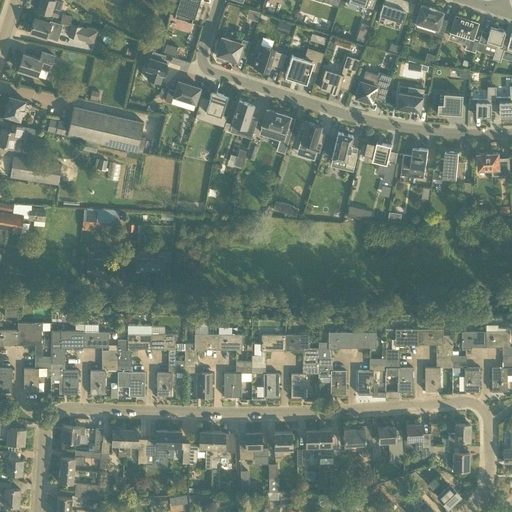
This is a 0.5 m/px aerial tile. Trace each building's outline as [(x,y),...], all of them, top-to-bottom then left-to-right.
[(40,0),(37,11),(50,15),(51,15),(58,17),(60,10),(53,8),(55,0),(54,0),(40,0)] [(157,4),(145,0),(112,0),(166,21),(169,12),(156,7),(157,4)] [(175,0),(179,1),(175,13),(176,13),(175,18),(176,18),(192,24),(192,23),(194,17),(195,17),(199,5),(199,4),(200,0),(175,0)] [(349,0),(349,1),(373,9),(375,0),(349,0)] [(400,29),(402,22),(406,11),(401,10),(404,0),(384,0),(378,22),(398,29),(399,28),(400,29)] [(429,8),(421,5),(415,23),(437,30),(435,35),(442,38),(448,21),(441,19),(443,12),(435,10),(435,9),(430,7),(429,8)] [(260,13),(249,10),(246,18),(257,22),(260,13)] [(62,14),(60,21),(70,24),(71,16),(62,14)] [(478,23),(455,16),(450,32),(469,38),(465,49),(475,52),(479,41),(473,39),(478,23)] [(30,33),(46,38),(51,24),(35,19),(30,33)] [(278,21),(277,28),(288,29),(289,22),(278,21)] [(115,28),(105,23),(101,29),(112,32),(115,28)] [(93,31),(91,30),(72,25),(69,36),(89,43),(91,37),(93,31)] [(500,48),(503,38),(505,32),(504,31),(504,30),(498,29),(498,30),(491,27),(489,33),(483,31),(482,30),(479,42),(496,47),(492,59),(500,62),(504,50),(504,49),(500,48)] [(504,49),(504,50),(511,52),(511,34),(509,40),(503,38),(500,48),(504,49)] [(233,41),(233,40),(222,37),(220,43),(218,43),(216,48),(218,49),(216,55),(218,56),(218,58),(224,60),(225,58),(228,59),(228,57),(238,60),(239,55),(245,57),(250,42),(243,40),(242,45),(239,44),(233,42),(233,41)] [(322,37),(320,44),(325,46),(328,38),(322,37)] [(163,52),(168,54),(177,57),(180,48),(170,45),(166,44),(163,52)] [(389,51),(397,53),(399,47),(391,44),(389,51)] [(275,50),(260,45),(256,59),(255,60),(255,61),(254,66),(253,67),(259,69),(259,70),(266,72),(266,71),(268,72),(271,64),(282,68),(286,55),(275,51),(275,50)] [(324,53),(308,48),(304,59),(292,55),(285,75),(286,75),(298,80),(298,81),(307,84),(311,71),(318,73),(324,53)] [(167,63),(163,62),(165,55),(153,51),(151,58),(150,57),(146,70),(150,71),(147,80),(160,84),(162,75),(163,75),(167,63)] [(18,70),(37,76),(40,68),(49,71),(54,56),(42,52),(39,59),(23,54),(18,70)] [(360,60),(347,56),(341,74),(325,69),(322,79),(323,79),(320,88),(331,92),(332,92),(334,93),(335,93),(337,94),(339,89),(339,87),(349,90),(348,92),(349,92),(350,91),(360,60)] [(378,72),(377,76),(366,72),(363,82),(360,81),(355,97),(372,102),(372,100),(373,97),(384,100),(392,77),(378,72)] [(179,81),(180,81),(178,81),(178,82),(176,90),(175,91),(169,89),(165,101),(172,103),(174,97),(175,97),(194,103),(195,104),(196,102),(200,89),(201,88),(199,87),(199,88),(179,81)] [(491,100),(491,111),(499,110),(500,116),(507,116),(507,117),(511,117),(511,86),(510,86),(510,96),(496,97),(495,100),(491,100)] [(420,113),(424,89),(408,87),(407,93),(398,92),(395,109),(410,111),(414,112),(420,113)] [(490,117),(491,111),(491,100),(495,100),(496,97),(496,87),(488,87),(487,99),(469,98),(469,111),(469,110),(476,110),(476,116),(483,116),(483,117),(489,118),(489,117),(490,117)] [(100,92),(92,91),(90,99),(98,101),(100,92)] [(212,94),(211,94),(210,95),(211,95),(209,101),(202,98),(195,118),(212,123),(215,115),(223,117),(223,115),(229,97),(218,93),(217,92),(216,93),(212,92),(212,94)] [(438,104),(437,113),(461,115),(463,94),(443,93),(443,104),(438,104)] [(7,103),(8,103),(8,105),(5,116),(20,120),(22,114),(23,114),(25,109),(23,109),(26,101),(10,97),(9,98),(8,98),(7,99),(6,100),(6,101),(6,102),(7,103)] [(250,118),(254,105),(240,100),(232,124),(240,127),(237,134),(252,139),(258,120),(250,118)] [(154,113),(155,111),(156,108),(148,105),(147,110),(146,111),(154,113)] [(146,138),(141,136),(144,123),(74,107),(70,124),(58,121),(56,133),(137,152),(137,151),(142,152),(146,138)] [(276,112),(268,110),(267,109),(266,112),(262,125),(263,125),(262,127),(275,131),(273,137),(283,140),(288,141),(294,124),(288,122),(290,117),(281,114),(281,113),(276,112)] [(320,132),(321,127),(302,120),(302,121),(299,129),(304,131),(301,141),(308,144),(306,149),(320,153),(326,134),(320,132)] [(32,146),(36,130),(17,125),(13,124),(11,131),(2,128),(0,134),(0,144),(13,148),(16,137),(25,139),(24,143),(32,146)] [(343,133),(343,134),(338,132),(332,158),(333,159),(346,162),(347,162),(345,167),(353,169),(356,156),(357,153),(351,151),(352,147),(352,146),(351,146),(353,136),(348,135),(348,134),(344,133),(343,133)] [(234,146),(242,147),(244,139),(236,137),(234,146)] [(365,154),(374,156),(373,160),(388,164),(392,145),(378,142),(377,144),(368,142),(365,154)] [(247,158),(254,160),(258,147),(251,145),(247,158)] [(413,147),(413,149),(412,155),(404,154),(402,167),(411,168),(409,176),(424,178),(425,170),(426,170),(429,150),(413,147)] [(441,159),(440,170),(444,171),(443,178),(457,179),(457,178),(465,178),(466,163),(458,162),(459,153),(446,151),(445,159),(441,159)] [(486,154),(478,154),(479,170),(493,169),(493,175),(511,175),(510,159),(500,159),(499,153),(492,153),(486,153),(486,154)] [(59,184),(62,165),(14,157),(11,177),(59,184)] [(241,167),(242,164),(244,159),(237,157),(235,162),(235,165),(241,167)] [(111,162),(109,178),(119,180),(122,164),(111,162)] [(382,181),(380,194),(388,195),(390,186),(386,185),(387,182),(382,181)] [(14,204),(13,213),(24,215),(24,217),(29,218),(29,220),(35,221),(44,222),(46,209),(31,207),(32,205),(14,204)] [(348,214),(371,217),(372,209),(349,206),(348,214)] [(119,220),(120,211),(88,207),(87,221),(93,222),(123,225),(124,220),(119,220)] [(13,213),(12,213),(0,210),(0,228),(6,230),(21,233),(24,217),(24,215),(13,213)] [(399,221),(401,213),(388,211),(387,219),(399,221)] [(94,252),(88,252),(87,275),(103,275),(104,259),(94,259),(94,252)] [(136,259),(136,276),(157,276),(157,259),(136,259)] [(6,306),(5,316),(17,316),(17,306),(6,306)] [(35,345),(35,362),(51,362),(51,357),(42,356),(42,329),(41,329),(41,323),(18,323),(18,329),(18,345),(26,345),(26,343),(29,343),(29,345),(35,345)] [(102,347),(102,364),(118,364),(118,345),(109,345),(109,332),(98,332),(98,325),(85,325),(85,332),(84,347),(84,348),(93,348),(93,346),(96,346),(96,347),(102,347)] [(503,347),(503,361),(511,360),(511,346),(510,347),(510,328),(498,328),(498,325),(486,325),(486,331),(485,346),(485,347),(494,347),(494,345),(497,345),(497,347),(503,347)] [(18,345),(18,329),(0,329),(0,346),(4,346),(4,343),(7,343),(7,344),(18,345)] [(408,344),(419,344),(419,329),(395,329),(395,339),(392,340),(392,349),(385,349),(385,359),(385,361),(400,361),(400,356),(399,356),(399,346),(406,346),(406,343),(408,343),(408,344)] [(436,344),(436,361),(452,361),(452,356),(452,335),(443,335),(443,329),(419,329),(419,344),(419,345),(427,345),(427,343),(431,343),(431,344),(436,344)] [(74,347),(84,347),(85,332),(61,332),(61,330),(51,330),(51,348),(51,357),(51,362),(51,364),(65,364),(65,358),(65,349),(71,349),(71,346),(74,346),(74,347)] [(485,346),(486,331),(462,331),(462,348),(472,348),(472,345),(475,345),(475,347),(485,346)] [(341,347),(352,347),(352,332),(328,332),(328,342),(319,342),(318,365),(332,365),(332,359),(332,349),(339,349),(339,346),(341,346),(341,347)] [(360,347),(370,347),(376,347),(376,332),(352,332),(352,347),(352,348),(360,348),(360,347)] [(141,349),(151,349),(152,334),(128,334),(128,340),(118,340),(118,345),(118,364),(118,366),(132,366),(132,360),(131,360),(131,350),(138,350),(138,347),(141,347),(141,349)] [(175,334),(152,334),(151,349),(160,349),(160,348),(163,348),(163,349),(169,349),(169,361),(169,366),(185,366),(185,361),(175,361),(175,334)] [(207,349),(218,349),(218,334),(195,334),(195,344),(185,344),(185,350),(185,361),(185,366),(199,366),(199,361),(198,361),(198,351),(205,351),(205,348),(207,348),(207,349)] [(218,334),(218,349),(218,350),(226,350),(226,348),(230,348),(230,349),(243,349),(243,334),(218,334)] [(252,355),(252,361),(252,367),(266,367),(266,362),(265,362),(265,352),(272,352),(272,349),(274,349),(274,350),(285,350),(285,335),(261,335),(261,352),(261,355),(252,355)] [(319,348),(309,348),(309,335),(285,335),(285,350),(293,351),(293,350),(301,350),(301,352),(303,352),(303,367),(318,368),(318,365),(319,342),(319,348)] [(507,368),(511,367),(511,360),(503,361),(503,368),(492,368),(492,380),(493,380),(493,383),(492,383),(492,392),(507,392),(507,375),(507,368)] [(385,361),(385,365),(385,371),(386,376),(398,376),(398,392),(413,392),(413,383),(412,383),(412,380),(413,380),(413,368),(400,368),(400,361),(385,361)] [(426,383),(425,383),(425,392),(440,392),(440,368),(452,368),(452,361),(436,361),(436,368),(425,368),(425,380),(426,380),(426,383)] [(466,361),(452,361),(452,368),(453,373),(460,373),(460,368),(464,368),(465,392),(480,392),(480,383),(479,383),(479,380),(480,380),(480,368),(466,368),(466,361)] [(51,364),(51,362),(35,362),(35,368),(24,368),(24,392),(39,392),(39,368),(47,368),(47,377),(51,377),(51,364)] [(51,364),(51,377),(51,383),(54,383),(54,380),(63,380),(63,394),(78,394),(78,386),(77,386),(77,383),(78,383),(78,370),(65,370),(65,364),(51,364)] [(106,371),(118,371),(118,366),(118,364),(102,364),(102,370),(90,370),(90,383),(92,383),(92,386),(90,386),(90,394),(105,395),(106,371)] [(318,365),(318,368),(319,368),(319,374),(319,378),(331,377),(331,395),(346,395),(346,386),(345,386),(345,383),(346,383),(346,371),(332,371),(332,365),(318,365)] [(373,371),(385,371),(385,365),(370,365),(370,371),(358,371),(358,383),(359,383),(359,386),(358,386),(358,395),(373,395),(373,371)] [(118,371),(118,380),(130,380),(130,396),(145,396),(145,388),(144,388),(144,385),(145,385),(145,372),(132,372),(132,366),(118,366),(118,371)] [(172,373),(185,373),(185,366),(169,366),(168,372),(157,372),(157,385),(158,385),(158,388),(157,388),(157,396),(172,397),(172,373)] [(252,376),(252,373),(252,367),(236,367),(236,373),(224,373),(224,386),(225,386),(225,389),(224,389),(224,397),(239,397),(239,373),(248,373),(248,376),(252,376)] [(319,368),(318,368),(303,367),(303,374),(291,374),(291,386),(292,386),(292,389),(291,389),(291,398),(306,398),(306,374),(319,374),(319,368)] [(0,368),(0,392),(12,392),(12,368),(0,368)] [(199,373),(197,373),(197,397),(212,397),(212,389),(211,389),(211,385),(212,385),(212,373),(199,373)] [(266,373),(264,373),(264,397),(279,398),(279,389),(278,389),(278,386),(279,386),(279,373),(266,373)] [(8,443),(24,444),(25,429),(10,428),(11,420),(0,419),(0,434),(8,435),(8,443)] [(439,423),(431,424),(431,436),(439,436),(439,423)] [(455,424),(455,433),(449,433),(448,446),(459,446),(460,440),(470,441),(470,424),(455,424)] [(430,456),(430,452),(430,446),(430,439),(423,439),(422,425),(406,426),(407,440),(404,440),(405,449),(415,448),(415,450),(422,449),(423,457),(430,456)] [(85,428),(63,426),(62,441),(79,442),(80,434),(84,434),(85,428)] [(403,463),(402,441),(396,441),(395,426),(378,428),(379,443),(389,442),(390,453),(393,453),(394,463),(403,463)] [(94,452),(101,452),(103,429),(96,428),(94,452)] [(371,461),(370,447),(372,447),(372,437),(365,437),(365,428),(344,430),(345,445),(362,444),(363,461),(371,461)] [(124,457),(125,430),(113,429),(112,445),(119,445),(119,456),(124,457)] [(125,430),(124,457),(130,457),(130,445),(137,446),(138,430),(125,430)] [(163,447),(162,457),(162,458),(168,458),(169,431),(156,431),(156,446),(163,447)] [(174,447),(181,447),(182,432),(169,431),(168,458),(174,458),(174,447)] [(313,458),(319,458),(319,431),(306,432),(306,447),(313,447),(313,458)] [(320,465),(333,464),(341,464),(340,448),(332,449),(331,431),(319,431),(319,458),(320,458),(320,465)] [(211,459),(213,433),(199,432),(199,448),(206,448),(205,468),(211,468),(211,459)] [(275,457),(276,457),(281,457),(281,450),(292,449),(292,432),(274,433),(275,457)] [(225,433),(213,433),(211,459),(217,460),(217,448),(224,449),(224,452),(234,452),(236,452),(235,439),(225,439),(225,433)] [(240,448),(240,459),(254,459),(254,449),(262,449),(261,433),(246,434),(246,433),(245,433),(246,448),(240,448)] [(446,469),(453,469),(469,470),(469,453),(450,452),(450,446),(430,446),(430,452),(447,452),(446,469)] [(146,464),(146,449),(138,449),(138,464),(146,464)] [(154,465),(154,449),(146,449),(146,464),(154,465)] [(8,478),(8,474),(22,475),(23,460),(8,459),(9,451),(0,450),(0,458),(2,459),(0,473),(2,473),(2,478),(8,478)] [(60,469),(74,470),(75,463),(84,464),(85,457),(101,458),(101,452),(94,452),(89,452),(75,451),(75,458),(61,457),(60,469)] [(101,452),(101,458),(100,468),(108,468),(109,453),(101,452)] [(269,479),(278,479),(277,464),(269,465),(269,479)] [(73,483),(74,470),(60,469),(59,482),(73,483)] [(249,470),(242,470),(242,488),(251,488),(251,479),(249,479),(249,470)] [(460,496),(441,476),(436,480),(440,484),(433,490),(448,507),(460,496)] [(364,482),(368,487),(373,482),(370,478),(364,482)] [(426,493),(431,489),(422,479),(417,483),(426,493)] [(0,504),(19,506),(20,489),(11,489),(12,482),(0,481),(0,504)] [(421,497),(426,493),(417,483),(412,488),(421,497)] [(76,490),(98,492),(98,485),(76,484),(76,490)] [(97,498),(98,492),(76,490),(75,497),(97,498)] [(197,503),(205,502),(204,493),(196,495),(197,503)] [(57,509),(71,510),(72,498),(58,496),(57,509)] [(422,510),(420,511),(435,511),(424,500),(418,506),(422,510)] [(344,511),(360,511),(351,502),(343,510),(344,511)]
